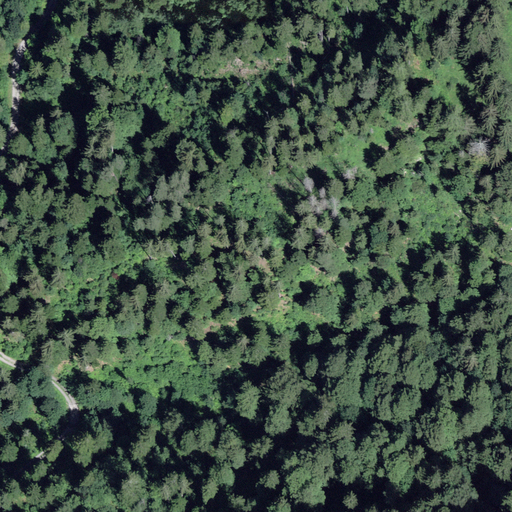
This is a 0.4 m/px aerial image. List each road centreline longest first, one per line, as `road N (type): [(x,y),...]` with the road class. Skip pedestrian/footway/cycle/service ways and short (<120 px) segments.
road 1 (track): [(0,158),(34,19),(26,0)]
road 2 (track): [(1,511),(47,448),(0,382)]
